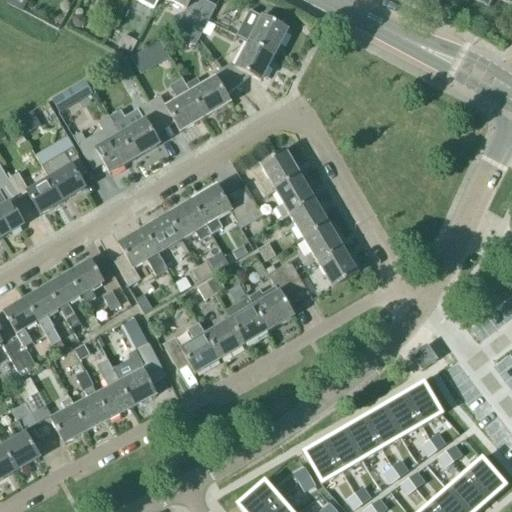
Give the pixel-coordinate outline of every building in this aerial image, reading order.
[(192,31),(206,4),(199,0),(163,0),(185,12),(179,24),(192,31)] [(511,0),(469,0),(488,9),(492,0),(495,0),(506,5),(511,7),(511,6),(511,2),(511,0)] [(192,31),(201,36),(215,9),(206,4),(192,31)] [(281,13),(268,6),(264,15),(276,21),(281,13)] [(81,18),(76,17),(72,20),(71,25),(74,29),(79,30),(83,27),(84,22),(81,18)] [(248,46),(273,60),(287,33),(262,20),(253,37),(242,31),(238,40),(248,46)] [(188,37),(192,31),(179,24),(175,30),(188,37)] [(198,42),(188,37),(175,30),(173,36),(195,47),(198,42)] [(198,42),(201,36),(192,31),(188,37),(198,42)] [(131,55),(136,44),(123,38),(118,48),(131,55)] [(260,84),(273,60),(248,46),(235,70),(229,67),(222,71),(237,89),(250,78),(260,84)] [(225,98),(237,89),(222,71),(212,77),(214,81),(201,89),(196,81),(185,87),(190,96),(189,96),(204,121),(229,106),(225,98)] [(85,83),(69,92),(71,95),(76,105),(92,96),(85,83)] [(180,135),(204,121),(189,96),(166,110),(159,99),(148,106),(163,131),(174,125),(180,135)] [(153,137),(163,131),(148,106),(137,112),(144,123),(131,131),(123,117),(112,124),(111,124),(134,162),(159,148),(153,137)] [(111,124),(112,124),(110,119),(97,126),(101,133),(88,140),(82,130),(71,136),(93,173),(103,167),(109,177),(134,162),(111,124)] [(275,195),(300,180),(285,154),(260,169),(268,183),(259,187),(266,198),(275,194),(275,195)] [(49,181),(62,205),(85,191),(78,180),(86,175),(76,158),(68,162),(64,155),(53,162),(41,168),(49,181)] [(7,183),(8,182),(0,167),(0,198),(5,207),(0,210),(0,241),(23,228),(9,205),(17,200),(7,183)] [(62,205),(49,181),(28,194),(18,177),(8,182),(7,183),(17,200),(26,195),(40,218),(62,205)] [(289,219),(314,204),(300,180),(275,195),(282,206),(275,211),(282,222),(289,218),(289,219)] [(247,221),(259,214),(243,187),(231,194),(247,221)] [(247,221),(231,194),(222,200),(216,189),(189,205),(209,238),(222,230),(217,222),(230,214),(237,227),(247,221)] [(304,243),(328,228),(314,204),(289,219),(304,243)] [(199,244),(209,238),(189,205),(165,219),(180,244),(195,236),(199,244)] [(259,214),(237,227),(240,232),(262,219),(259,214)] [(155,259),(159,257),(180,244),(165,219),(140,234),(155,259)] [(318,267),(343,252),(328,228),(304,243),(318,267)] [(167,271),(159,257),(155,259),(140,234),(118,247),(124,258),(113,264),(128,289),(139,283),(133,272),(147,264),(155,278),(167,271)] [(265,264),(276,259),(268,246),(258,253),(265,264)] [(343,252),(318,267),(332,291),(357,276),(343,252)] [(196,270),(203,283),(215,276),(208,263),(196,270)] [(68,277),(80,298),(81,298),(86,306),(96,300),(91,292),(103,285),(90,264),(68,277)] [(272,285),(281,280),(294,273),(289,265),(268,278),(272,285)] [(265,273),(268,278),(275,273),(272,268),(265,273)] [(195,287),(203,283),(196,270),(188,275),(195,287)] [(281,280),(296,304),(308,297),(294,273),(281,280)] [(67,306),(80,298),(68,277),(45,290),(58,312),(59,311),(65,322),(73,335),(82,330),(74,317),(67,306)] [(205,286),(213,298),(224,291),(217,279),(205,286)] [(287,309),(296,304),(281,280),(272,285),(278,295),(265,302),(260,293),(246,301),(266,335),(293,320),(287,309)] [(180,295),(191,289),(186,281),(175,286),(176,288),(173,289),(177,295),(179,294),(180,295)] [(205,303),(213,298),(205,286),(197,290),(205,303)] [(52,348),(60,343),(46,318),(48,317),(50,320),(58,315),(57,312),(58,312),(45,290),(24,303),(36,324),(38,324),(52,348)] [(111,313),(120,308),(111,293),(102,298),(111,313)] [(242,349),(266,335),(246,301),(224,314),(230,323),(227,324),(242,349)] [(18,341),(10,345),(25,372),(26,374),(36,369),(24,349),(31,345),(24,332),(36,324),(24,303),(3,316),(18,341)] [(117,386),(130,412),(155,399),(150,388),(166,380),(148,347),(148,348),(134,322),(123,328),(136,354),(128,358),(137,376),(119,385),(117,386)] [(217,364),(242,349),(227,324),(205,338),(203,339),(217,364)] [(203,339),(205,338),(198,325),(187,332),(194,344),(180,352),(174,341),(163,348),(178,373),(189,367),(195,377),(217,364),(203,339)] [(107,351),(118,344),(112,332),(100,339),(107,351)] [(18,375),(25,372),(10,345),(4,349),(18,375)] [(421,374),(437,363),(426,347),(410,358),(421,374)] [(117,386),(119,385),(107,363),(96,368),(108,391),(97,397),(95,398),(108,424),(130,412),(117,386)] [(95,398),(97,397),(93,389),(86,374),(75,379),(83,394),(84,393),(88,402),(74,409),(73,410),(85,436),(108,424),(95,398)] [(23,406),(35,428),(51,419),(46,409),(30,380),(15,388),(25,405),(23,406)] [(441,418),(423,386),(403,398),(421,430),(441,418)] [(421,430),(403,398),(383,410),(401,441),(421,430)] [(73,410),(74,409),(70,400),(60,405),(65,414),(50,422),(64,447),(85,436),(73,410)] [(23,434),(35,428),(23,406),(12,413),(18,423),(9,428),(16,441),(4,448),(0,450),(15,475),(39,461),(23,434)] [(401,441),(383,410),(363,421),(381,453),(401,441)] [(381,453),(363,421),(343,433),(361,464),(381,453)] [(361,464),(343,433),(323,444),(342,476),(361,464)] [(426,444),(435,455),(442,450),(434,438),(426,444)] [(0,450),(4,448),(0,441),(0,483),(15,475),(0,450)] [(342,476),(323,444),(303,456),(321,488),(342,476)] [(435,455),(426,444),(418,449),(427,461),(435,455)] [(461,459),(454,449),(445,455),(453,465),(461,459)] [(453,465),(445,455),(437,461),(444,471),(453,465)] [(482,462),(464,478),(487,505),(505,490),(482,462)] [(405,477),(396,465),(389,471),(397,482),(405,477)] [(296,484),(309,477),(304,469),(291,476),(296,484)] [(397,482),(389,471),(381,476),(389,488),(397,482)] [(314,485),(309,477),(296,484),(301,492),(314,485)] [(415,478),(407,484),(415,495),(423,490),(415,478)] [(464,478),(446,493),(462,511),(479,511),(487,505),(464,478)] [(415,495),(407,484),(399,489),(407,501),(415,495)] [(268,511),(279,502),(264,485),(236,508),(239,511),(268,511)] [(368,503),(359,492),(351,497),(360,509),(368,503)] [(462,511),(446,493),(429,508),(432,511),(462,511)] [(355,511),(360,509),(351,497),(344,503),(350,511),(355,511)] [(287,511),(279,502),(268,511),(287,511)]
